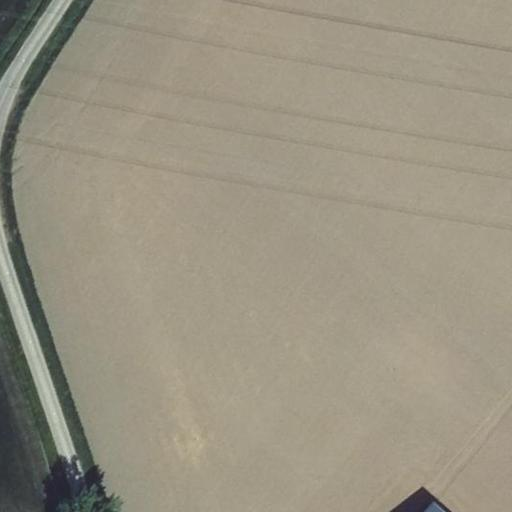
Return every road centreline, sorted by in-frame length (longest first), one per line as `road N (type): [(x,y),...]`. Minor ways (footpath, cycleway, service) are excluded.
road 1 (unclassified): [(0,250),(87,511)]
road 2 (unclassified): [(63,0),(0,105)]
